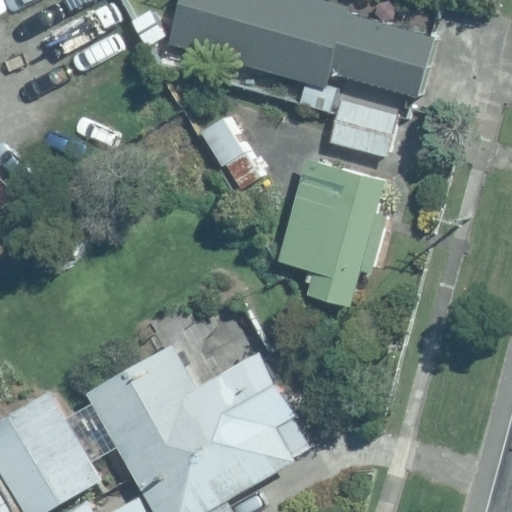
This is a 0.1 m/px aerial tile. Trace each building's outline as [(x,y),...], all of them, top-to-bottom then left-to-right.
[(442,37),(318,0),(190,0),(177,44),(314,85),(308,104),(339,114),(347,87),(339,84),(342,74),(424,99),(442,37)] [(413,120),(348,102),(337,141),(402,159),(413,120)] [(274,174),(236,114),(205,134),(242,193),(274,174)] [(309,162),(309,163),(283,262),(315,270),(310,292),(361,306),(367,280),(382,284),(407,187),(309,162)] [(180,345),(97,391),(162,511),(246,511),(240,499),(321,455),(265,352),(203,386),(180,345)] [(0,452),(31,511),(65,511),(94,495),(112,485),(59,393),(0,426),(0,452)] [(0,511),(31,511),(0,452),(0,511)] [(153,511),(145,498),(120,511),(103,511),(94,495),(65,511),(153,511)]
